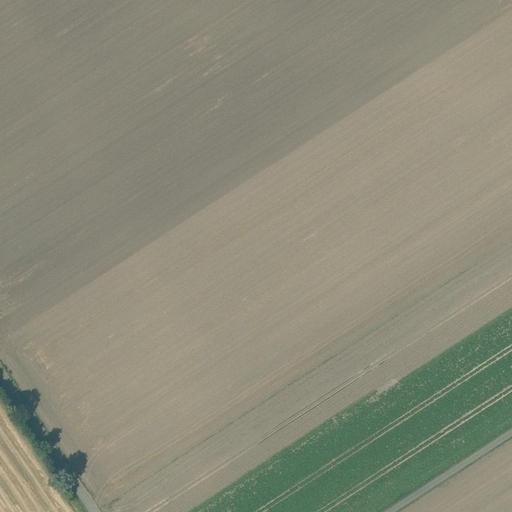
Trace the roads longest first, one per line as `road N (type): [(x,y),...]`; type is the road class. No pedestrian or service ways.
road 1 (unclassified): [(92,511),(0,375)]
road 2 (unclassified): [(389,511),(511,432)]
